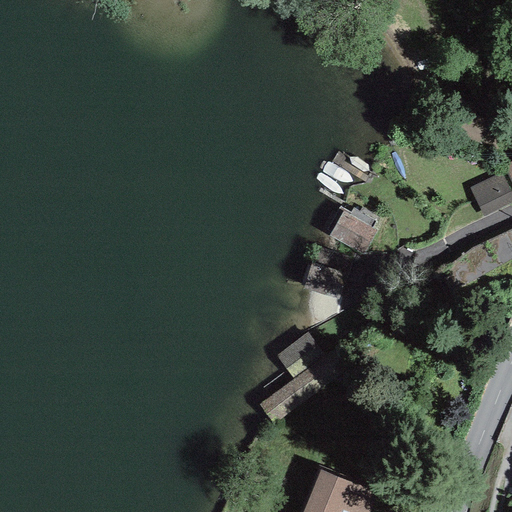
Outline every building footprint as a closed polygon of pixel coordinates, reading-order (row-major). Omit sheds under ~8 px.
[(511,160),(502,165),(511,184),(511,160)] [(470,187),(483,217),(511,203),(511,196),(501,173),(470,187)] [(342,212),(329,235),(363,255),(376,231),(342,212)] [(311,263),(302,288),(336,300),(344,274),(311,263)] [(276,353),(293,377),(325,354),(308,330),(276,353)] [(259,402),(273,422),(349,367),(334,347),(325,354),(293,377),(259,402)] [(301,511),(370,511),(378,493),(319,469),(301,511)]
